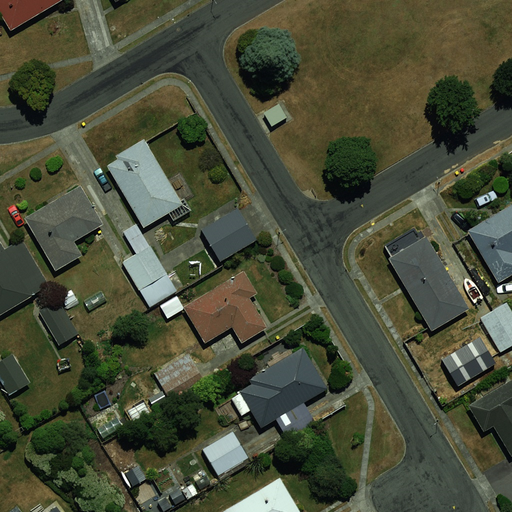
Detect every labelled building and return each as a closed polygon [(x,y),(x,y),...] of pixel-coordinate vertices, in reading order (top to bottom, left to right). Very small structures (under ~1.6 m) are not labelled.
[(0,0),(0,9),(10,24),(55,0),(0,0)] [(148,138),(103,163),(145,226),(185,204),(148,138)] [(84,183),(26,208),(51,255),(106,229),(84,183)] [(511,203),(470,227),(501,281),(511,275),(511,203)] [(242,206),(202,232),(220,261),(263,239),(242,206)] [(4,216),(0,218),(0,311),(50,281),(4,216)] [(433,232),(391,254),(436,327),(476,305),(433,232)] [(153,240),(119,257),(149,302),(181,285),(153,240)] [(242,274),(187,309),(209,342),(237,329),(247,339),(273,323),(242,274)] [(511,298),(484,316),(507,354),(511,350),(511,298)] [(59,299),(34,311),(55,351),(80,338),(59,299)] [(412,332),(400,340),(415,363),(427,355),(412,332)] [(481,336),(440,359),(455,393),(503,368),(481,336)] [(32,376),(11,346),(0,354),(0,386),(5,394),(32,376)] [(310,348),(250,386),(277,429),(337,391),(310,348)] [(511,381),(477,401),(490,429),(501,425),(511,446),(511,381)] [(233,433),(199,450),(215,481),(249,464),(233,433)] [(313,511),(290,477),(235,511),(313,511)] [(64,511),(57,502),(42,511),(64,511)]
